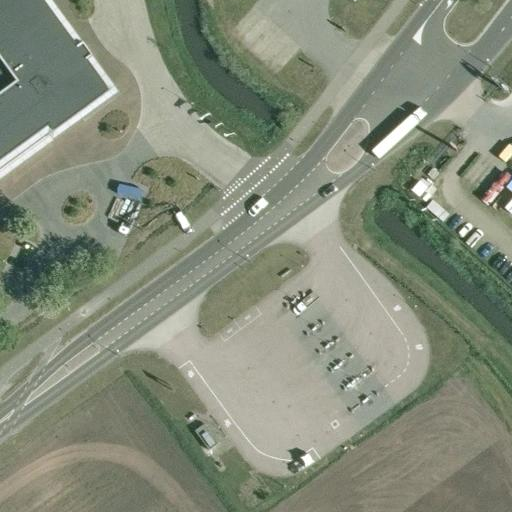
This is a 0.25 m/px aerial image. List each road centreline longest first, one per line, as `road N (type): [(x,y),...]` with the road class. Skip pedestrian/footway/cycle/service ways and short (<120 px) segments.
road 1 (unclassified): [(21,404),(90,367),(388,149),(451,94),(511,16)]
road 2 (unclassified): [(435,0),(273,199),(75,346),(21,404)]
